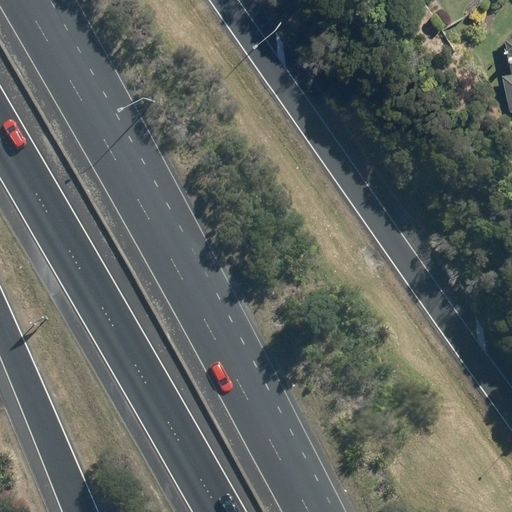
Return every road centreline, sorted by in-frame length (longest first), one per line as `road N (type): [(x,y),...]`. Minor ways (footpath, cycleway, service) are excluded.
road 1 (motorway): [(26,0),(177,269),(300,511)]
road 2 (motorway): [(245,0),(511,361)]
road 3 (motorway): [(219,511),(0,132)]
road 4 (motorway): [(79,511),(0,325)]
